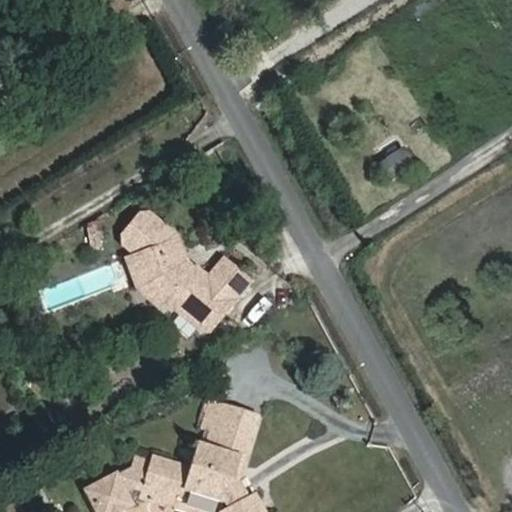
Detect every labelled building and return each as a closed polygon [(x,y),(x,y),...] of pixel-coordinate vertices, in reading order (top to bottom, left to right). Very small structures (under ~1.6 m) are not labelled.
[(204,335),(233,300),(213,282),(209,288),(192,273),(188,274),(181,267),(182,265),(173,238),(149,218),(139,217),(122,237),(122,247),(132,255),(143,286),(161,301),(161,304),(161,305),(197,336),(204,335)] [(136,292),(156,309),(161,304),(161,301),(143,286),(132,255),(124,258),(136,292)] [(225,269),(213,282),(233,300),(246,287),(225,269)] [(218,430),(228,400),(213,395),(205,425),(212,428),(218,430)] [(142,479),(165,489),(185,497),(187,489),(227,504),(230,509),(224,511),(268,511),(257,489),(248,496),(239,477),(261,411),(228,400),(218,430),(213,447),(207,445),(194,441),(184,465),(148,450),(146,458),(127,450),(122,466),(73,489),(84,511),(99,511),(116,504),(113,497),(140,484),(142,479)] [(212,428),(207,445),(213,447),(218,430),(212,428)] [(158,507),(165,489),(142,479),(140,484),(135,497),(158,507)]
